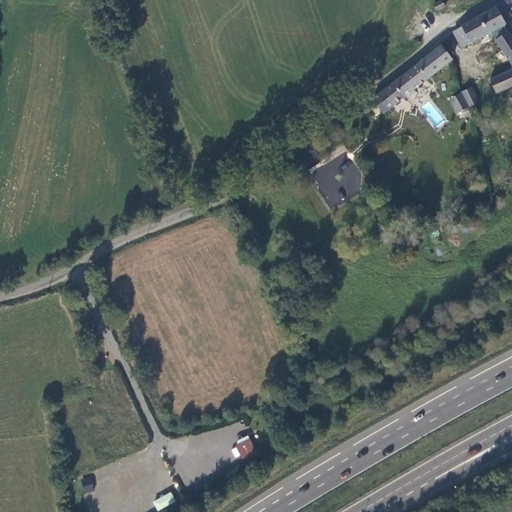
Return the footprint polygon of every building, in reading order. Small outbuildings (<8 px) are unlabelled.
[(434,5),(437,11),(445,8),(445,7),(442,1),(434,5)] [(511,36),(504,25),(507,23),(497,7),(453,31),(462,48),(491,32),(500,46),(488,53),(493,61),(500,57),(502,60),(505,58),(504,56),(506,55),(511,63),(511,71),(487,83),(486,80),(471,87),(461,92),(469,109),(479,104),(479,103),(497,94),(511,86),(511,36)] [(453,59),(442,44),(418,63),(371,99),(384,114),(453,59)] [(457,114),(467,109),(459,93),(449,99),(457,114)] [(235,198),(230,201),(233,206),(239,202),(235,198)] [(248,436),(232,446),(241,461),(257,452),(248,436)] [(157,511),(176,501),(171,491),(152,501),(157,511)]
